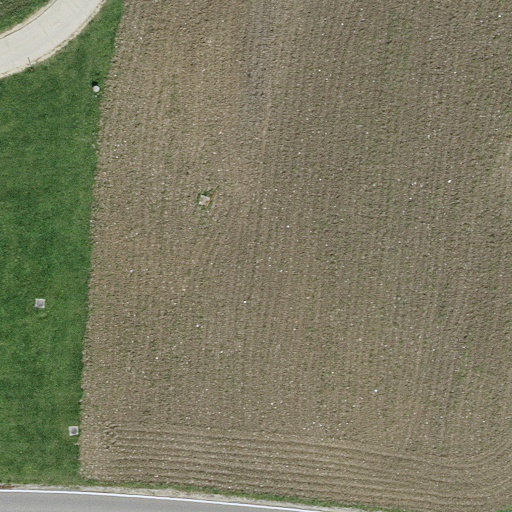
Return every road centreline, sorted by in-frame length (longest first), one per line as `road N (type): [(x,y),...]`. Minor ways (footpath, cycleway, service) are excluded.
road 1 (trunk): [(361,511),(469,0)]
road 2 (track): [(0,69),(68,46),(100,0)]
